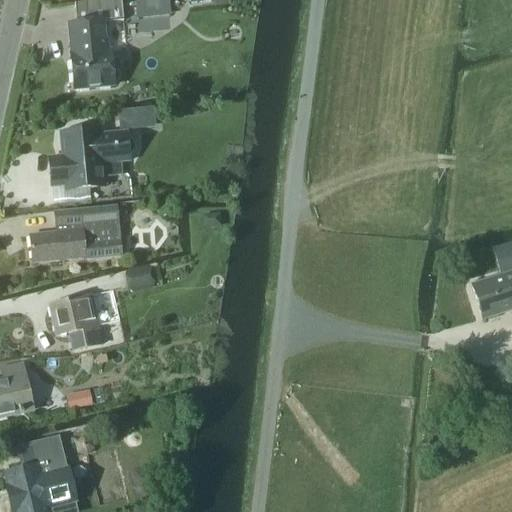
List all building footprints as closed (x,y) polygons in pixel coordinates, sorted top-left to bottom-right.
[(113,87),(113,84),(114,84),(115,84),(116,83),(118,82),(118,81),(118,80),(119,78),(119,77),(118,76),(118,75),(117,74),(116,73),(114,72),(112,72),(110,53),(106,53),(103,24),(124,22),(123,20),(123,21),(121,0),(74,5),(76,25),(79,56),(70,57),(74,90),(113,87)] [(138,22),(155,20),(153,1),(136,3),(138,22)] [(129,163),(128,154),(131,154),(134,151),(134,147),(133,144),(129,141),(127,141),(126,134),(100,137),(100,132),(60,136),(62,159),(49,160),(52,189),(65,188),(65,193),(105,189),(104,179),(121,177),(120,164),(129,163)] [(32,265),(121,257),(117,209),(54,215),(55,235),(29,237),(32,265)] [(203,231),(221,229),(220,215),(202,217),(203,231)] [(492,251),(500,277),(471,287),(481,321),(511,311),(511,249),(510,245),(492,251)] [(127,292),(155,286),(151,268),(123,275),(127,292)] [(104,348),(92,297),(49,307),(56,341),(70,337),(73,355),(104,348)] [(0,419),(33,412),(23,367),(0,370),(0,371),(3,383),(0,383),(0,419)] [(89,392),(65,396),(68,412),(93,407),(90,393),(89,392)] [(86,458),(94,450),(91,440),(81,438),(74,445),(76,455),(86,458)] [(22,471),(4,475),(7,488),(6,488),(7,492),(12,511),(75,511),(74,504),(75,504),(73,495),(75,492),(75,488),(74,484),(72,480),(69,478),(67,469),(65,470),(58,439),(29,446),(30,447),(31,448),(32,447),(36,466),(35,466),(36,467),(35,467),(35,468),(25,470),(22,470),(22,471)]
